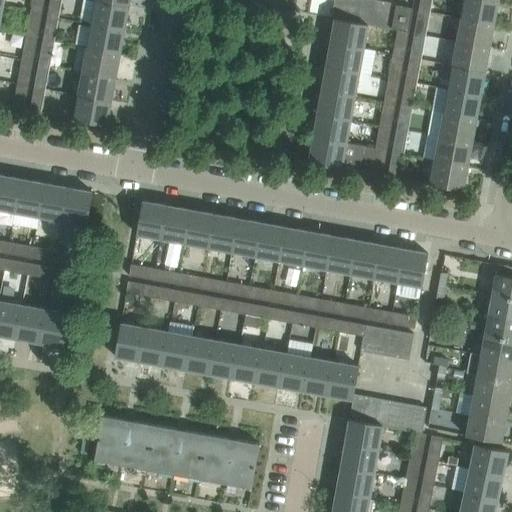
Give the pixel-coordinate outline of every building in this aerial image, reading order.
[(33,0),(31,12),(41,14),(44,0),(33,0)] [(58,18),(61,0),(50,0),(47,15),(58,18)] [(124,30),(129,6),(95,0),(91,24),(124,30)] [(334,0),(331,18),(335,19),(344,20),(347,0),(334,0)] [(347,0),(344,20),(356,22),(359,0),(347,0)] [(359,0),(356,22),(368,25),(372,0),(359,0)] [(378,0),(372,0),(368,25),(380,27),(384,1),(378,0)] [(420,0),(418,10),(430,12),(431,0),(420,0)] [(494,24),(498,0),(463,0),(461,18),(494,24)] [(384,1),(380,27),(392,29),(396,5),(397,3),(384,1)] [(396,5),(392,29),(397,30),(408,32),(413,8),(411,8),(396,5)] [(418,10),(414,33),(425,36),(430,12),(418,10)] [(31,12),(26,36),(37,38),(41,14),(31,12)] [(54,41),(58,18),(47,15),(43,39),(54,41)] [(490,47),(494,24),(461,18),(456,41),(490,47)] [(335,19),(330,42),(364,48),(368,25),(356,22),(344,20),(335,19)] [(120,53),(124,30),(91,24),(87,47),(120,53)] [(397,30),(392,54),(404,56),(408,32),(397,30)] [(410,57),(421,59),(425,36),(414,33),(410,57)] [(33,62),(37,38),(26,36),(22,60),(33,62)] [(39,62),(50,65),(54,41),(43,39),(39,62)] [(485,71),(490,47),(456,41),(452,65),(485,71)] [(330,42),(326,66),(359,72),(364,48),(330,42)] [(87,47),(82,71),(116,77),(120,53),(87,47)] [(392,54),(388,78),(399,80),(404,56),(392,54)] [(416,83),(421,59),(410,57),(405,81),(416,83)] [(22,60),(17,84),(28,86),(33,62),(22,60)] [(45,88),(50,65),(39,62),(34,86),(45,88)] [(481,95),(485,71),(452,65),(448,89),(481,95)] [(359,72),(326,66),(321,90),(355,96),(359,72)] [(111,100),(116,77),(82,71),(78,94),(111,100)] [(388,78),(384,101),(395,104),(399,80),(388,78)] [(405,81),(401,104),(412,107),(416,83),(405,81)] [(17,84),(13,107),(13,108),(24,110),(28,86),(17,84)] [(34,86),(30,111),(41,113),(41,112),(45,88),(34,86)] [(476,118),(481,95),(448,89),(443,112),(476,118)] [(321,90),(317,114),(350,120),(355,96),(321,90)] [(107,125),(111,100),(78,94),(74,118),(74,119),(107,125)] [(384,101),(379,125),(391,127),(395,104),(384,101)] [(397,128),(408,130),(412,107),(401,104),(397,128)] [(472,142),(476,118),(443,112),(439,136),(472,142)] [(350,120),(317,114),(313,138),(346,144),(346,143),(350,120)] [(375,149),(386,151),(391,127),(379,125),(375,148),(375,149)] [(403,154),(408,130),(397,128),(392,152),(403,154)] [(468,166),(472,142),(439,136),(434,160),(468,166)] [(373,160),(371,173),(381,175),(382,175),(386,151),(375,149),(375,148),(346,143),(346,144),(313,138),(308,162),(342,168),(342,167),(343,160),(351,162),(350,163),(361,165),(362,158),(373,160)] [(392,152),(388,176),(399,178),(403,154),(392,152)] [(468,166),(434,160),(430,183),(430,184),(463,190),(468,166)] [(21,179),(0,174),(0,209),(15,212),(21,179)] [(45,183),(21,179),(15,212),(39,216),(45,183)] [(69,187),(45,183),(39,216),(63,221),(69,187)] [(63,221),(86,225),(87,225),(93,192),(69,187),(63,221)] [(136,234),(160,238),(166,205),(142,201),(136,234)] [(190,209),(166,205),(160,238),(184,243),(190,209)] [(214,214),(190,209),(184,243),(208,247),(214,214)] [(238,218),(214,214),(208,247),(231,251),(238,218)] [(261,222),(238,218),(231,251),(255,256),(261,222)] [(285,227),(261,222),(255,256),(279,260),(285,227)] [(309,231),(285,227),(279,260),(303,264),(309,231)] [(333,236),(309,231),(303,264),(327,269),(333,236)] [(357,240),(333,236),(327,269),(350,273),(357,240)] [(10,242),(0,240),(0,251),(8,253),(10,242)] [(380,244),(357,240),(350,273),(374,278),(380,244)] [(34,246),(10,242),(8,253),(32,257),(34,246)] [(404,249),(380,244),(374,278),(398,282),(404,249)] [(57,251),(34,246),(32,257),(55,262),(57,251)] [(428,253),(404,249),(398,282),(422,286),(428,253)] [(55,262),(79,266),(81,255),(57,251),(55,262)] [(4,270),(28,274),(30,263),(6,259),(4,270)] [(30,263),(28,274),(52,278),(54,267),(30,263)] [(155,268),(131,264),(129,275),(153,279),(155,268)] [(492,289),(492,294),(511,297),(511,266),(498,264),(496,274),(495,274),(492,289)] [(52,278),(76,283),(78,272),(54,267),(52,278)] [(178,273),(155,268),(153,279),(176,284),(178,273)] [(441,272),(438,285),(446,286),(448,273),(441,272)] [(176,284),(200,288),(202,277),(178,273),(176,284)] [(226,281),(202,277),(200,288),(224,292),(225,289),(226,281)] [(126,292),(150,296),(152,285),(128,281),(126,292)] [(226,281),(225,289),(224,292),(248,297),(250,286),(226,281)] [(152,285),(150,296),(174,301),(176,290),(152,285)] [(438,285),(438,289),(436,298),(443,299),(446,286),(438,285)] [(271,301),(274,290),(250,286),(248,297),(271,301)] [(0,293),(0,334),(16,338),(23,305),(25,293),(1,289),(0,293)] [(174,301),(198,305),(200,294),(176,290),(174,301)] [(297,294),(274,290),(271,301),(295,306),(297,294)] [(200,294),(198,305),(221,309),(223,298),(200,294)] [(319,310),(321,299),(297,294),(295,306),(319,310)] [(511,297),(492,294),(488,314),(511,318),(511,297)] [(221,309),(245,314),(247,303),(223,298),(221,309)] [(345,303),(321,299),(319,310),(343,314),(345,303)] [(247,303),(245,314),(269,318),(271,307),(247,303)] [(369,308),(345,303),(343,314),(367,319),(369,308)] [(23,305),(16,338),(40,342),(46,309),(23,305)] [(269,318),(293,323),(295,312),(271,307),(269,318)] [(390,323),(392,312),(369,308),(367,319),(390,323)] [(70,313),(46,309),(40,342),(64,347),(70,313)] [(295,312),(293,323),(317,327),(319,316),(295,312)] [(417,316),(392,312),(390,323),(415,328),(417,316)] [(431,325),(439,326),(441,313),(434,312),(431,325)] [(511,339),(511,318),(488,314),(484,334),(511,339)] [(317,327),(340,331),(343,320),(319,316),(317,327)] [(343,320),(340,331),(363,336),(365,324),(343,320)] [(114,356),(138,360),(144,327),(120,323),(114,356)] [(361,350),(373,353),(377,327),(365,324),(363,336),(361,350)] [(431,325),(429,338),(436,339),(439,326),(431,325)] [(138,360),(162,365),(168,331),(144,327),(138,360)] [(390,329),(377,327),(373,353),(385,355),(390,329)] [(385,355),(397,357),(402,331),(390,329),(385,355)] [(162,365),(186,369),(192,336),(168,331),(162,365)] [(414,333),(402,331),(397,357),(409,359),(414,333)] [(511,339),(484,334),(481,354),(511,359),(511,339)] [(186,369),(210,373),(216,340),(192,336),(186,369)] [(210,373),(234,378),(240,344),(216,340),(210,373)] [(234,378),(258,382),(264,349),(240,344),(234,378)] [(258,382),(281,386),(287,353),(264,349),(258,382)] [(511,359),(481,354),(470,352),(467,373),(477,374),(511,380),(511,359)] [(281,386),(305,390),(311,357),(287,353),(281,386)] [(305,390),(329,395),(335,361),(311,357),(305,390)] [(434,357),(433,364),(439,365),(446,366),(447,359),(434,357)] [(353,399),(354,393),(359,366),(335,361),(329,395),(353,399)] [(439,365),(437,377),(444,379),(446,366),(439,365)] [(509,401),(511,383),(511,380),(477,374),(473,394),(509,401)] [(366,396),(354,393),(353,399),(349,419),(361,421),(366,396)] [(505,421),(509,401),(473,394),(470,414),(505,421)] [(431,408),(439,409),(441,396),(434,395),(431,408)] [(361,421),(373,423),(378,398),(366,396),(361,421)] [(390,400),(378,398),(373,423),(383,425),(386,425),(390,400)] [(402,402),(390,400),(386,425),(398,428),(402,402)] [(414,405),(402,402),(398,428),(410,430),(414,405)] [(426,407),(414,405),(410,430),(415,431),(422,433),(426,407)] [(431,408),(429,421),(436,422),(439,409),(431,408)] [(470,414),(466,435),(501,441),(505,421),(470,414)] [(134,420),(124,419),(102,415),(94,459),(147,469),(155,424),(134,420)] [(349,419),(345,443),(378,449),(383,425),(373,423),(361,421),(349,419)] [(177,428),(155,424),(147,469),(199,478),(207,434),(186,430),(177,428)] [(422,433),(415,431),(410,455),(421,457),(426,433),(422,433)] [(228,437),(207,434),(199,478),(251,488),(259,443),(238,439),(228,437)] [(432,435),(427,458),(438,461),(443,437),(432,435)] [(341,466),(374,472),(378,449),(345,443),(341,466)] [(503,474),(508,450),(475,443),(470,467),(503,474)] [(410,455),(406,479),(417,481),(421,457),(410,455)] [(422,482),(433,485),(438,461),(427,458),(422,482)] [(341,466),(336,490),(370,496),(374,472),(341,466)] [(498,498),(503,474),(470,467),(465,491),(498,498)] [(417,481),(406,479),(401,503),(412,505),(417,481)] [(422,482),(417,506),(429,508),(433,485),(422,482)] [(336,490),(332,511),(366,511),(370,496),(336,490)] [(465,491),(460,511),(494,511),(498,498),(465,491)] [(401,503),(399,511),(410,511),(412,505),(401,503)]
